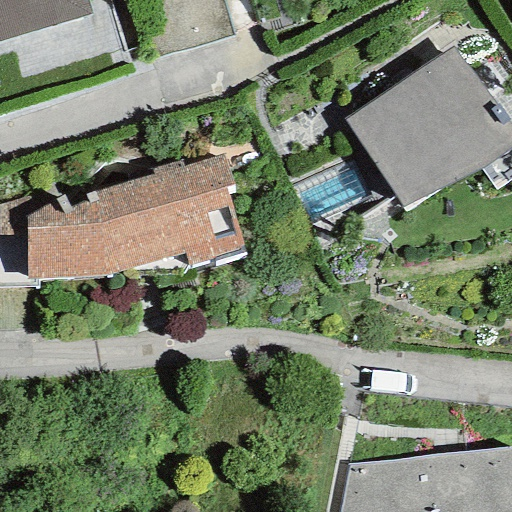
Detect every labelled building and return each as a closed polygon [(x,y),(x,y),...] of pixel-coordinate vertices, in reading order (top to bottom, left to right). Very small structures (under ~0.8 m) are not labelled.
[(0,0),(0,41),(91,15),(86,0),(0,0)] [(511,129),(452,48),(343,119),(402,208),(511,145),(511,129)] [(25,235),(26,278),(106,275),(183,252),(186,265),(244,250),(225,188),(232,185),(221,154),(182,166),(180,160),(150,168),(151,175),(84,195),(87,201),(69,206),(64,194),(38,209),(25,217),(25,235)] [(25,217),(38,209),(31,197),(0,205),(0,235),(25,235),(25,217)] [(511,511),(511,446),(346,465),(337,511),(511,511)]
